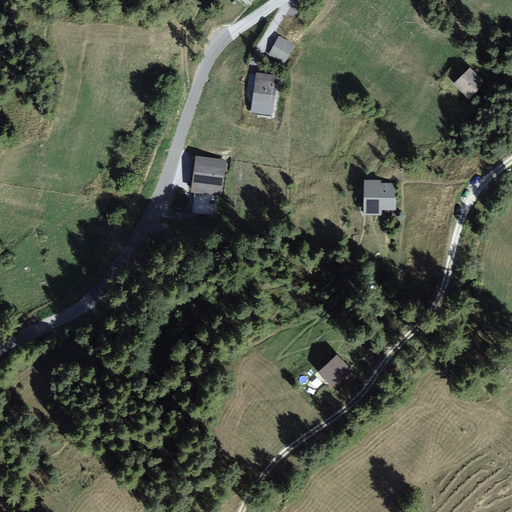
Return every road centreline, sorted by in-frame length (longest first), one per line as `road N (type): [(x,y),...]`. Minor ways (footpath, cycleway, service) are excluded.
road 1 (unclassified): [(0,350),(89,302),(123,263),(160,197),(211,56),(279,0)]
road 2 (track): [(242,511),(264,470),(362,393),(432,313),(473,190),(511,160)]
